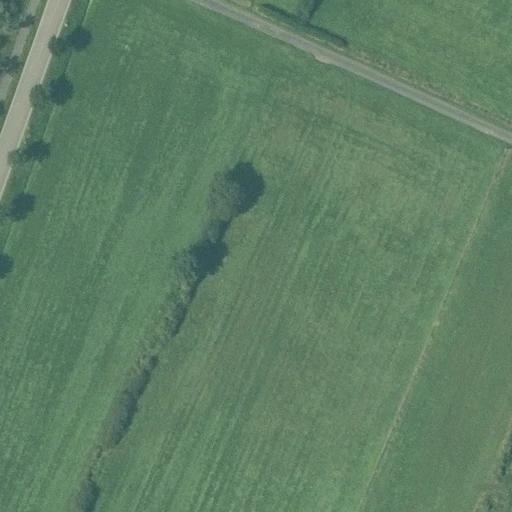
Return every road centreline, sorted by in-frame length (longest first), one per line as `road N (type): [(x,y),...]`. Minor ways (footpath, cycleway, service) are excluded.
road 1 (unclassified): [(511,139),(201,0)]
road 2 (tertiary): [(0,171),(60,0)]
